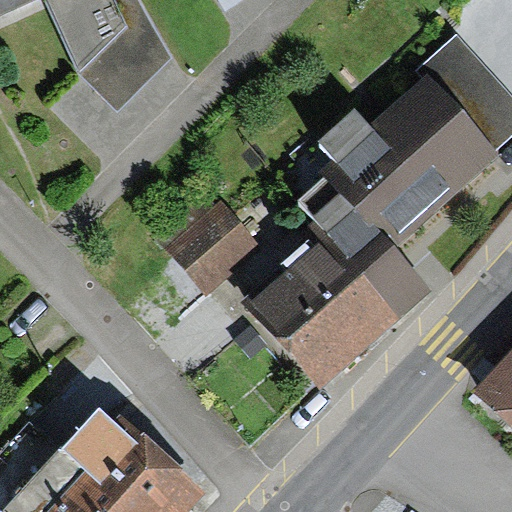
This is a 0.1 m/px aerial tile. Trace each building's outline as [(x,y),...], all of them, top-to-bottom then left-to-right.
[(0,0),(0,35),(55,9),(92,84),(133,47),(120,0),(0,0)] [(223,0),(231,11),(247,0),(223,0)] [(511,135),(511,97),(456,35),(416,71),(422,77),(370,123),(356,107),(319,140),(335,158),(321,170),(325,176),(298,200),(315,219),(309,225),(321,238),(247,304),(322,388),(432,291),(395,249),(500,156),(495,151),(511,135)] [(227,219),(172,266),(199,297),(254,251),(227,219)] [(511,362),(473,403),(511,440),(511,362)] [(115,421),(100,408),(3,511),(4,511),(189,511),(207,493),(122,414),(115,421)]
